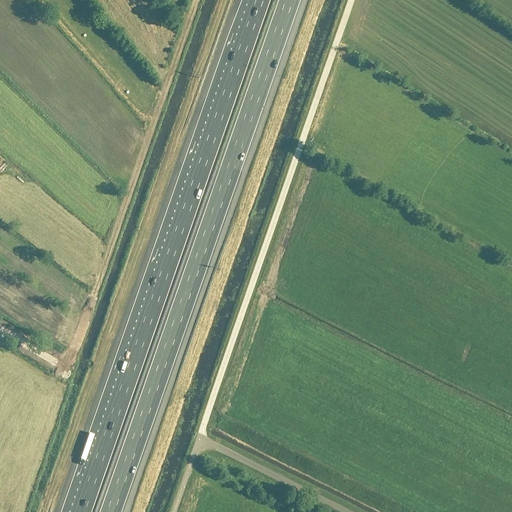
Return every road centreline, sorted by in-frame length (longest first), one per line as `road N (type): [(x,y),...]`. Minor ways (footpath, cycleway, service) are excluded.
road 1 (motorway): [(259,0),(79,511)]
road 2 (motorway): [(113,511),(291,0)]
road 3 (track): [(50,362),(64,361),(78,335),(197,0)]
road 4 (unclassified): [(343,511),(198,440)]
